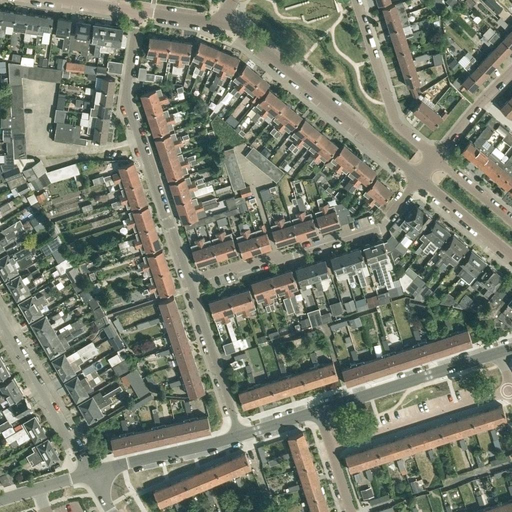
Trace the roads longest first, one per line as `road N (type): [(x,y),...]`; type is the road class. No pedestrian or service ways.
road 1 (residential): [(188,281),(127,107),(138,10)]
road 2 (residential): [(188,281),(379,232),(419,178)]
road 3 (residential): [(419,178),(222,22)]
road 4 (tertiary): [(316,410),(500,351)]
road 5 (unclassified): [(331,452),(511,392)]
road 6 (unclassified): [(0,316),(92,476)]
road 7 (residential): [(435,158),(394,118),(355,0)]
road 8 (residential): [(239,435),(188,281)]
road 9 (tertiary): [(92,476),(239,435)]
road 10 (residential): [(511,255),(419,178)]
